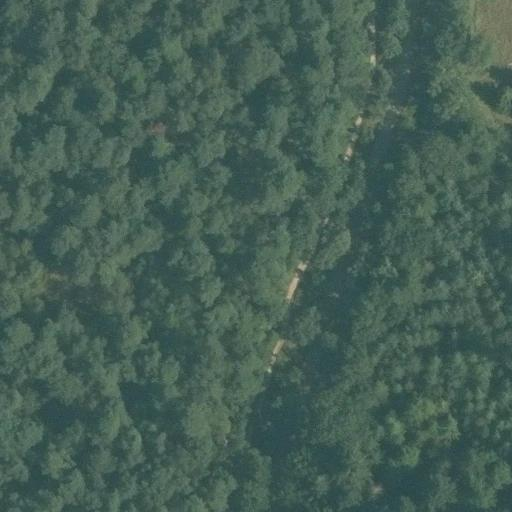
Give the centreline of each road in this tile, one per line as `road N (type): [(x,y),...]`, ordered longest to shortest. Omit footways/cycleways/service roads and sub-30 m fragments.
road 1 (track): [(215,511),(277,357),(353,121),(381,0)]
road 2 (unclassified): [(260,511),(358,224),(412,0)]
